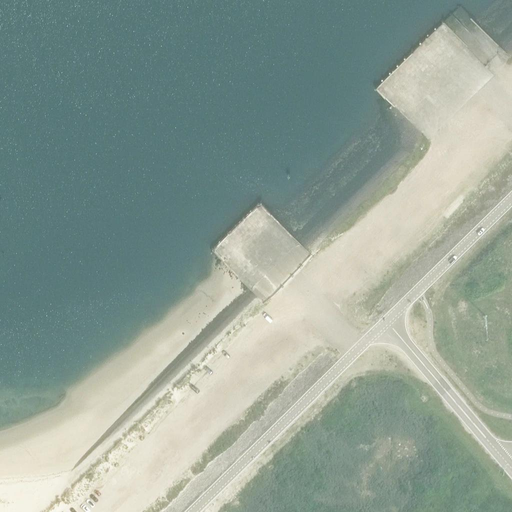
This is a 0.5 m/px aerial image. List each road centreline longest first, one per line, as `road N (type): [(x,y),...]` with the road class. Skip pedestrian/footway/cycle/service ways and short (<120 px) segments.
road 1 (unclassified): [(191,511),(386,322)]
road 2 (unclassified): [(510,467),(386,322)]
road 3 (unclassified): [(386,322),(511,198)]
